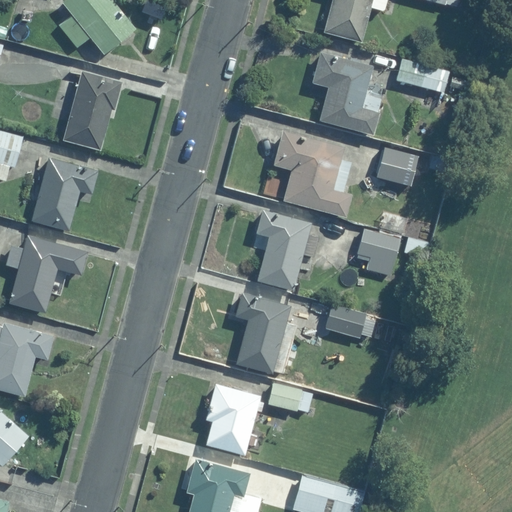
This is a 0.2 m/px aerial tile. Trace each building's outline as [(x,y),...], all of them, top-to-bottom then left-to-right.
[(135,32),(110,0),(66,0),(61,4),(70,17),(60,25),(77,47),(89,38),(103,56),(135,32)] [(334,0),(326,32),(362,41),(371,8),(384,11),(386,0),(334,0)] [(373,68),(321,51),(311,81),(329,87),(319,119),(371,136),(383,100),(365,94),(373,68)] [(449,71),(398,56),(392,78),(442,93),(449,71)] [(101,151),(120,84),(81,73),(62,140),(101,151)] [(24,136),(0,130),(0,179),(6,180),(9,166),(16,167),(24,136)] [(342,150),(282,132),(273,165),(292,171),(283,201),(345,218),(351,195),(331,189),(342,150)] [(414,152),(378,144),(372,167),(388,171),(385,185),(405,190),(414,152)] [(99,171),(49,157),(31,221),(70,232),(81,192),(93,195),(99,171)] [(0,212),(1,213),(9,191),(0,187),(0,212)] [(292,290),(309,225),(261,213),(255,234),(266,237),(255,281),(292,290)] [(401,241),(361,227),(351,255),(368,261),(365,268),(389,276),(401,241)] [(90,252),(28,234),(22,252),(10,249),(5,266),(17,270),(8,303),(45,314),(58,271),(82,278),(90,252)] [(427,242),(407,236),(401,254),(422,260),(427,242)] [(289,307),(240,293),(233,317),(249,322),(237,363),(271,372),(289,307)] [(368,314),(329,302),(318,340),(346,348),(350,333),(362,336),(368,314)] [(54,335),(4,323),(3,330),(0,329),(0,390),(27,397),(37,357),(48,360),(54,335)] [(270,381),(264,403),(304,414),(310,392),(270,381)] [(243,456),(260,397),(215,384),(204,420),(213,422),(206,445),(243,456)] [(0,466),(27,436),(0,411),(0,466)] [(252,472),(194,457),(185,495),(191,496),(186,511),(257,511),(261,498),(247,494),(252,472)] [(359,511),(365,491),(302,476),(293,511),(359,511)] [(8,511),(15,488),(0,484),(0,511),(8,511)]
